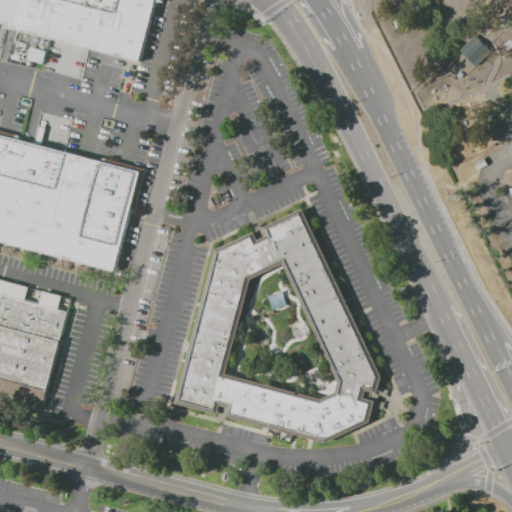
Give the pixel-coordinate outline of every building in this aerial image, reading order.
[(0,0),(158,0),(142,63),(0,26),(0,0)] [(475,66),(490,49),(474,35),(459,51),(475,66)] [(31,46),(47,50),(43,63),(27,59),(31,46)] [(144,170),(116,273),(0,242),(0,133),(100,160),(101,158),(144,170)] [(214,249),(253,231),(258,239),(266,234),(263,227),(302,208),(382,376),(378,394),(368,392),(365,397),(375,401),(370,421),(325,443),(226,417),(228,407),(220,405),(218,413),(176,402),(214,249)] [(79,301),(50,413),(0,399),(0,280),(29,288),(26,300),(39,304),(43,291),(79,301)]
